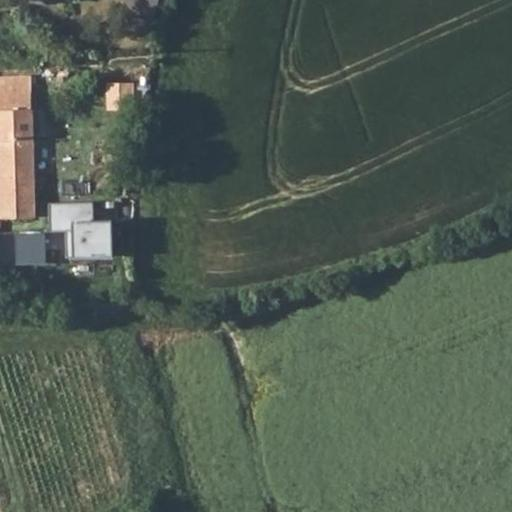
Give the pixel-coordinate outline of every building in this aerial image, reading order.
[(128,0),(162,9),(164,0),(128,0)] [(40,56),(44,37),(15,30),(10,49),(40,56)] [(111,80),(109,106),(137,109),(139,82),(111,80)] [(38,217),(37,91),(0,92),(0,114),(1,167),(0,167),(0,183),(2,184),(2,218),(38,217)] [(53,201),(52,232),(68,232),(68,255),(116,257),(117,219),(96,219),(96,202),(53,201)]
